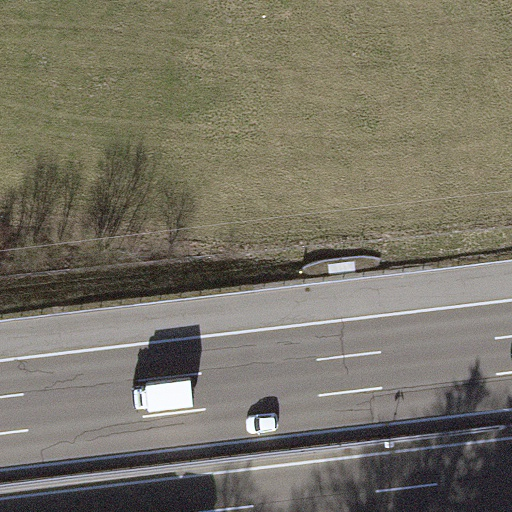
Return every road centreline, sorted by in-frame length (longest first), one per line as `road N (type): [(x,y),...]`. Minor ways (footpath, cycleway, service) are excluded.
road 1 (motorway): [(511,374),(0,435)]
road 2 (motorway): [(216,511),(511,476)]
